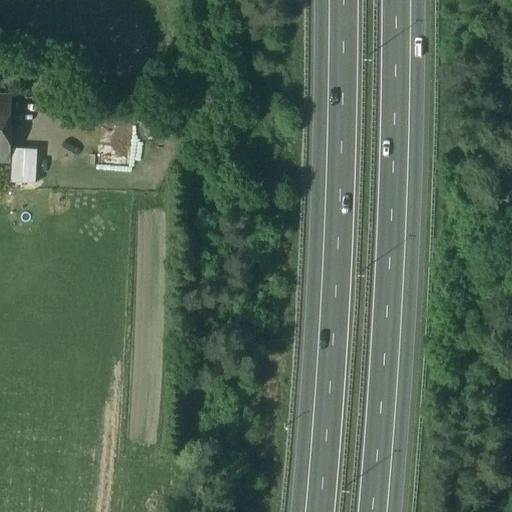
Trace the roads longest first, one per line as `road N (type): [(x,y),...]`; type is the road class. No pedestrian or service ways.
road 1 (motorway): [(333,0),(322,385),(310,511)]
road 2 (motorway): [(379,511),(390,407),(400,0)]
